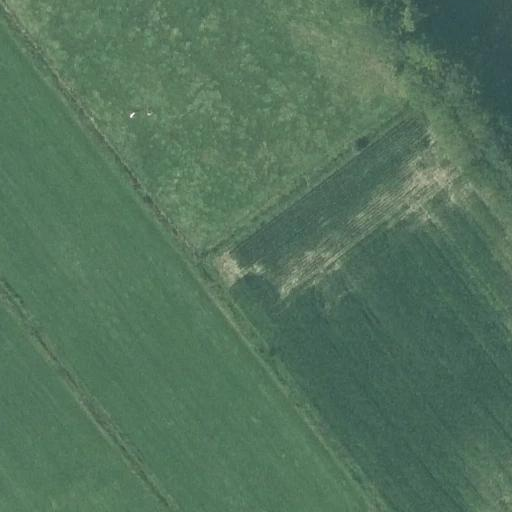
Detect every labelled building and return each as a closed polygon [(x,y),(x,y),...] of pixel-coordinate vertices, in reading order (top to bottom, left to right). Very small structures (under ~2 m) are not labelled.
[(119,0),(115,0),(100,11),(123,40),(140,27),(119,0)] [(146,0),(119,0),(140,27),(157,14),(146,0)] [(173,0),(146,0),(157,14),(174,1),(173,0)] [(100,11),(83,24),(105,53),(123,40),(100,11)] [(192,12),(186,17),(193,26),(200,21),(192,12)] [(186,17),(180,21),(187,31),(193,26),(186,17)] [(83,24),(65,38),(87,67),(105,53),(83,24)] [(158,38),(152,43),(159,52),(165,47),(158,38)] [(152,43),(145,48),(152,57),(159,52),(152,43)] [(124,64),(117,69),(124,78),(131,74),(124,64)] [(117,69),(111,74),(118,83),(124,78),(117,69)] [(0,107),(0,134),(13,125),(0,107)] [(21,179),(10,187),(10,188),(25,207),(57,183),(42,163),(21,179)] [(14,170),(0,180),(0,184),(5,192),(10,188),(10,187),(21,179),(14,170)] [(57,183),(25,207),(39,226),(40,227),(51,218),(72,202),(57,183)] [(39,226),(35,230),(42,240),(58,228),(51,218),(40,227),(39,226)] [(78,261),(72,265),(79,275),(85,270),(78,261)] [(72,265),(65,270),(73,280),(79,275),(72,265)] [(111,280),(93,294),(115,323),(133,309),(111,280)] [(46,285),(39,290),(46,300),(53,295),(46,285)] [(39,290),(33,295),(40,305),(46,300),(39,290)] [(93,294),(77,306),(99,335),(115,323),(93,294)] [(77,306),(61,318),(83,347),(99,335),(77,306)] [(13,310),(7,315),(14,324),(20,320),(13,310)] [(7,315),(0,320),(8,329),(14,324),(7,315)] [(61,318),(44,331),(66,360),(83,347),(61,318)] [(44,331),(28,343),(50,372),(66,360),(44,331)] [(28,343),(12,355),(34,385),(50,372),(28,343)] [(12,355),(0,364),(0,373),(18,397),(34,385),(12,355)] [(0,373),(0,410),(18,397),(0,373)] [(264,486),(241,504),(246,511),(306,511),(287,486),(272,497),(264,486)]
